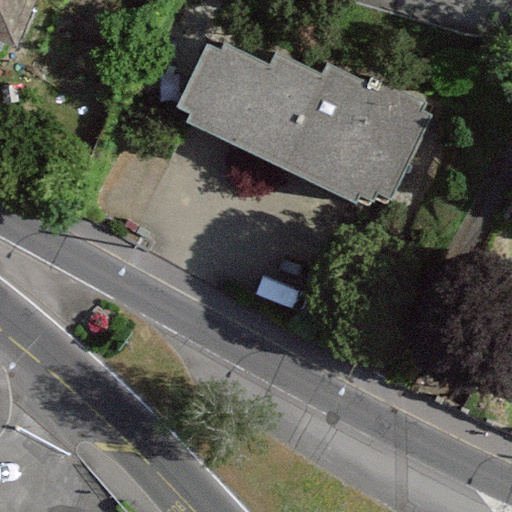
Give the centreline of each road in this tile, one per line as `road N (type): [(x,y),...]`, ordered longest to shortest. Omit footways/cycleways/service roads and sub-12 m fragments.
road 1 (primary): [(511,494),(0,242)]
road 2 (primary): [(0,295),(202,511)]
